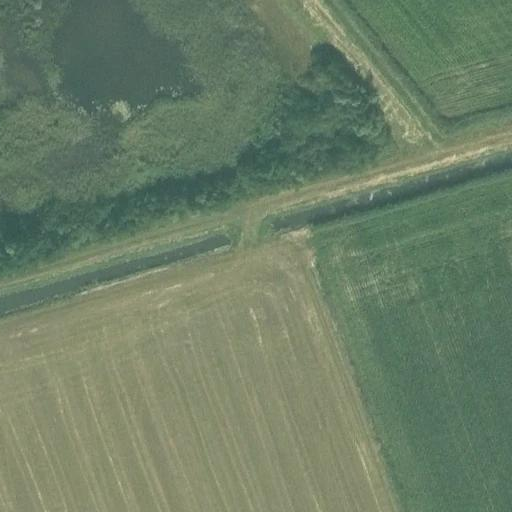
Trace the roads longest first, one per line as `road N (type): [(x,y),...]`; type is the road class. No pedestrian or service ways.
road 1 (track): [(511,135),(256,208),(249,251)]
road 2 (track): [(256,208),(0,284)]
road 3 (track): [(296,0),(385,106),(415,162)]
